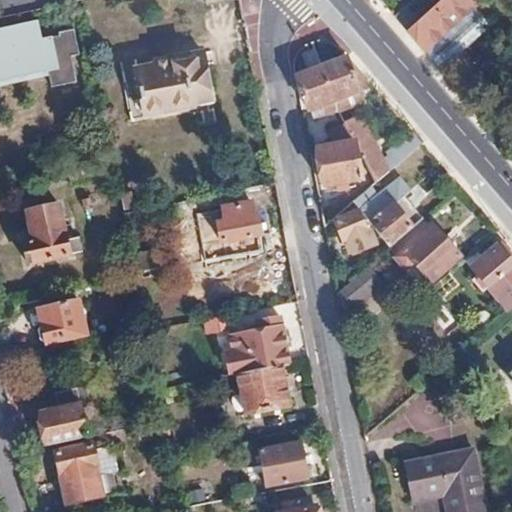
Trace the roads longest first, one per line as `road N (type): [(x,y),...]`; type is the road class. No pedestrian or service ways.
road 1 (residential): [(361,511),(273,42),(295,0)]
road 2 (secondary): [(347,0),(511,189)]
